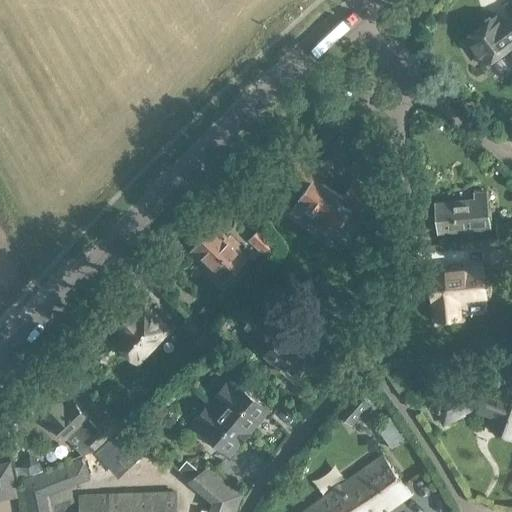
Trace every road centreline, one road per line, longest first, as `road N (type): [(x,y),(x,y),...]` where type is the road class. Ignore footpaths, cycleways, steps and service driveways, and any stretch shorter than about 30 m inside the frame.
road 1 (tertiary): [(0,369),(347,15)]
road 2 (residential): [(363,358),(409,211),(397,111),(412,85)]
road 3 (residential): [(245,511),(363,358)]
road 4 (residential): [(466,511),(404,406),(363,358)]
road 5 (residential): [(511,167),(412,85)]
